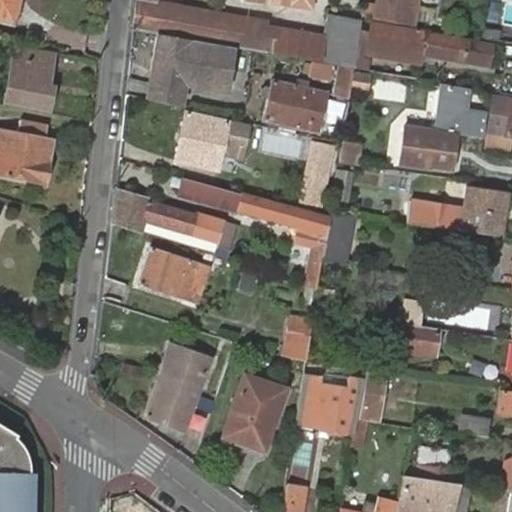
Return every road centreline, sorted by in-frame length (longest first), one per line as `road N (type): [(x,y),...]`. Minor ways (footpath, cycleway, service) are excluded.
road 1 (residential): [(118,0),(75,379),(78,415)]
road 2 (residential): [(78,415),(213,511)]
